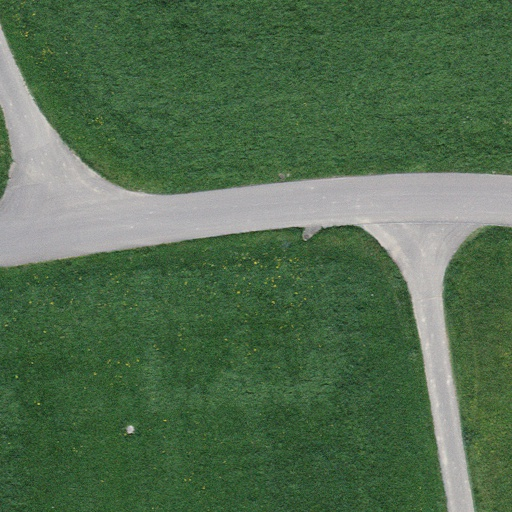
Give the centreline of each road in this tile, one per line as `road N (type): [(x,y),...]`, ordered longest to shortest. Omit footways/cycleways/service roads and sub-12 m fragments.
road 1 (residential): [(511,204),(410,198),(0,242)]
road 2 (track): [(410,198),(463,511)]
road 3 (track): [(0,67),(70,234)]
